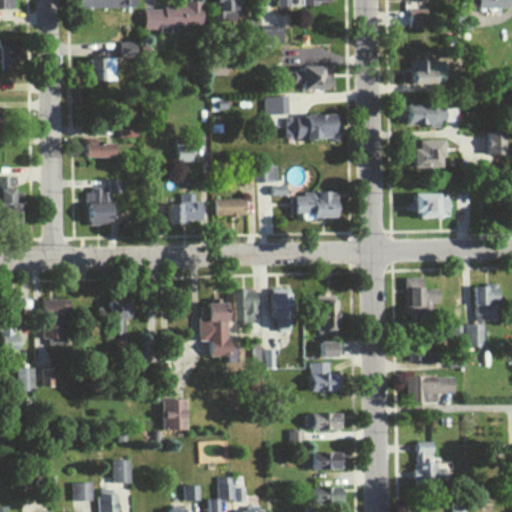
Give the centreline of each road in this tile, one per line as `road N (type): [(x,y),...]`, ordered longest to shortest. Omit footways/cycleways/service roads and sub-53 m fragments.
road 1 (residential): [(377,511),(361,0)]
road 2 (residential): [(0,260),(511,248)]
road 3 (residential): [(54,259),(45,0)]
